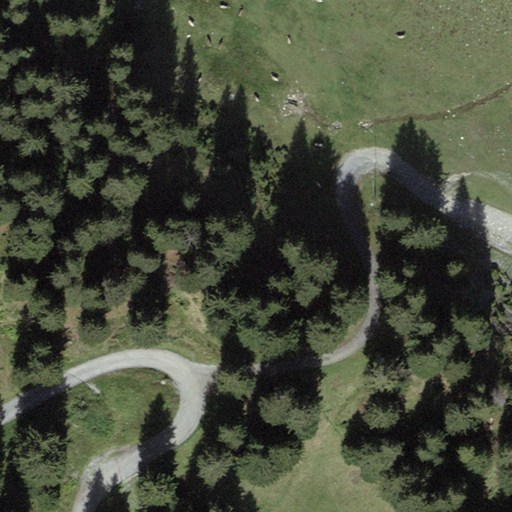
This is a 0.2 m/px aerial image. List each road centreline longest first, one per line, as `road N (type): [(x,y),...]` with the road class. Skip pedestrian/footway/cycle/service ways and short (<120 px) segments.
road 1 (track): [(188,375),(321,361),(366,335),(375,303),(340,185),(355,161),(377,148),(511,236)]
road 2 (track): [(188,375),(162,359),(116,361),(0,418)]
road 3 (track): [(82,511),(130,465),(180,434),(199,406),(188,375)]
